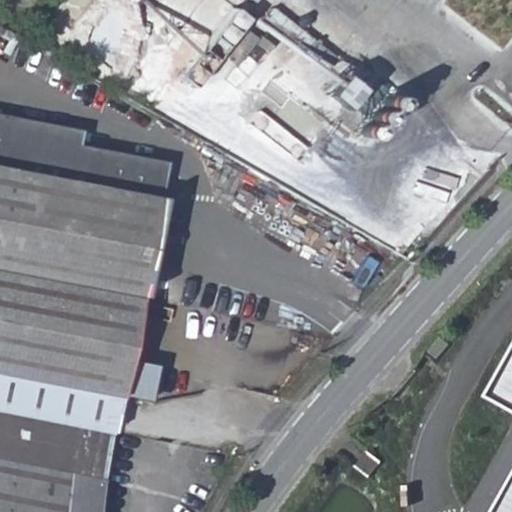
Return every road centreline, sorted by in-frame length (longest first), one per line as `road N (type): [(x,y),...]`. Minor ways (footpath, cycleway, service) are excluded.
road 1 (tertiary): [(511,203),(309,426),(251,511)]
road 2 (unknown): [(511,133),(464,83),(358,0)]
road 3 (unknown): [(277,468),(234,391),(246,333)]
